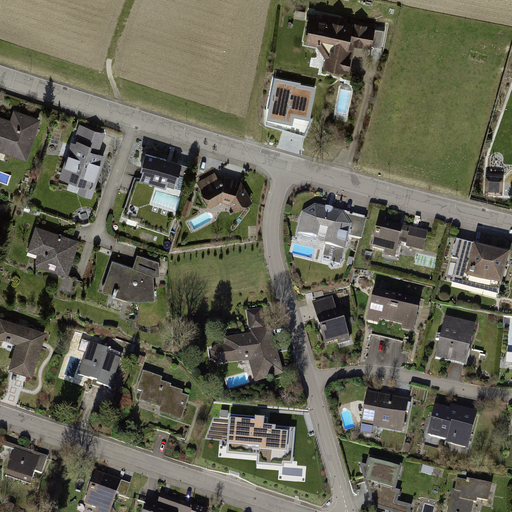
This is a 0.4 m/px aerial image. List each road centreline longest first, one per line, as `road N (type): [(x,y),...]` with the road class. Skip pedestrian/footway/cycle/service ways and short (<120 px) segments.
road 1 (residential): [(300,511),(0,414)]
road 2 (residential): [(0,75),(287,162)]
road 3 (residential): [(287,162),(511,224)]
road 4 (residential): [(311,383),(273,239),(287,162)]
road 5 (residential): [(511,395),(382,369),(311,383)]
road 6 (residential): [(348,511),(311,383)]
